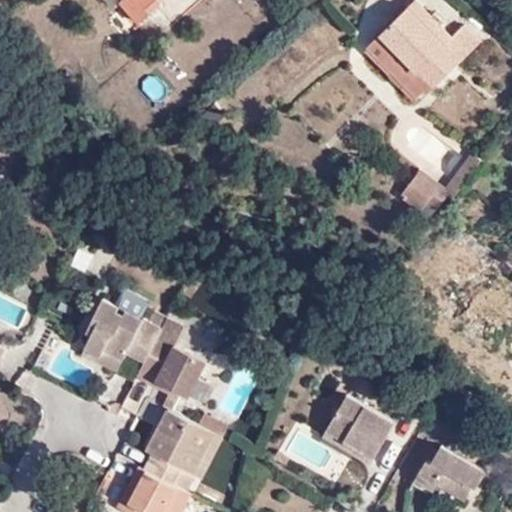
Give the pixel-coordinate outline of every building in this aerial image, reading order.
[(130,22),(151,3),(155,0),(114,0),(116,4),(130,22)] [(381,37),(437,86),(478,37),(463,24),(454,34),(413,0),(381,37)] [(158,10),(151,3),(130,22),(137,30),(158,10)] [(310,66),(346,33),(330,16),(294,49),(310,66)] [(424,102),(437,86),(381,37),(369,51),(424,102)] [(0,117),(13,106),(0,93),(0,117)] [(463,189),(484,162),(475,155),(446,191),(455,199),(463,189)] [(428,204),(441,188),(423,174),(404,199),(422,213),(428,204)] [(455,199),(446,191),(441,188),(428,204),(442,216),(455,199)] [(449,252),(475,272),(488,257),(462,236),(449,252)] [(484,312),(511,275),(488,257),(475,272),(489,283),(475,301),(484,312)] [(145,343),(154,326),(120,306),(117,313),(109,309),(111,304),(95,293),(79,325),(87,329),(80,342),(93,350),(96,343),(117,354),(121,347),(137,356),(145,343)] [(93,350),(80,342),(75,351),(110,368),(117,354),(96,343),(93,350)] [(164,352),(145,343),(137,356),(135,361),(127,376),(140,382),(146,374),(180,391),(198,356),(170,342),(164,352)] [(239,360),(217,404),(239,415),(261,371),(239,360)] [(171,411),(180,391),(146,374),(140,382),(160,392),(154,402),(161,405),(171,411)] [(349,447),(345,456),(361,465),(385,422),(338,396),(318,429),(349,447)] [(177,467),(185,472),(207,430),(171,411),(161,405),(140,445),(146,452),(137,464),(167,482),(177,467)] [(314,437),(345,456),(349,447),(318,429),(314,437)] [(195,478),(217,436),(207,430),(185,472),(195,478)] [(468,488),(476,473),(434,445),(422,462),(419,460),(406,482),(425,491),(429,483),(456,499),(465,486),(468,488)] [(141,511),(170,511),(182,490),(177,487),(167,482),(137,464),(131,461),(120,483),(129,488),(115,511),(117,511),(132,511),(135,508),(141,511)] [(177,487),(185,472),(177,467),(167,482),(177,487)] [(108,506),(115,511),(129,488),(120,483),(108,506)]
